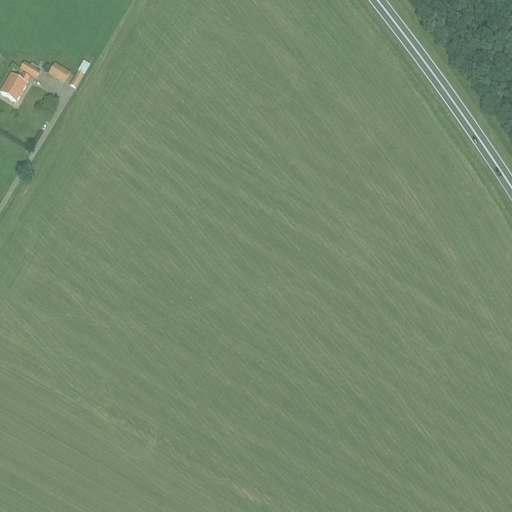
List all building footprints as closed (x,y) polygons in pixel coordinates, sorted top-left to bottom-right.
[(36,80),(41,73),(36,71),(38,68),(32,64),(30,67),(24,63),(20,71),(36,80)] [(78,71),(86,73),(88,67),(80,65),(78,71)] [(64,85),(70,75),(55,66),(49,75),(64,85)] [(78,72),(70,86),(76,90),(84,76),(78,72)] [(26,84),(30,78),(24,75),(20,81),(11,76),(0,93),(15,103),(26,85),(26,84)]
